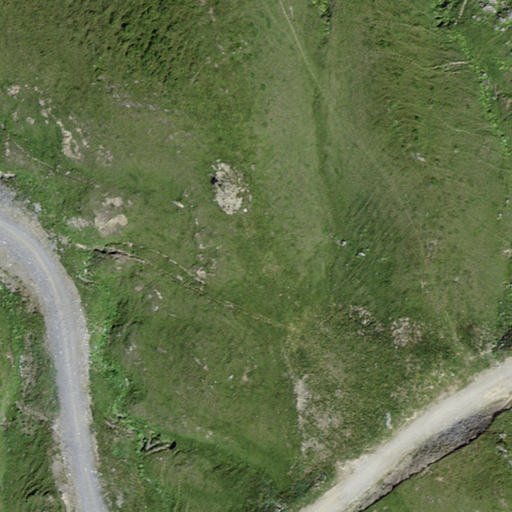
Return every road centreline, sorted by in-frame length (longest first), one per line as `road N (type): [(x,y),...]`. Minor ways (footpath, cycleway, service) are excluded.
road 1 (track): [(85,511),(66,320),(25,241),(0,224)]
road 2 (track): [(511,374),(423,426),(323,511)]
